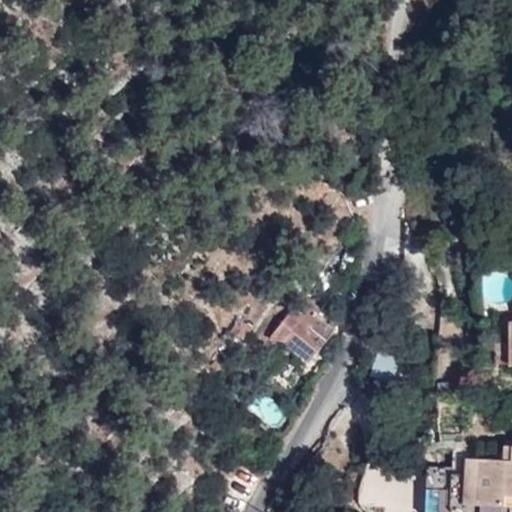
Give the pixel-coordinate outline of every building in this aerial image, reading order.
[(285,340),(312,360),(327,341),(335,330),(326,323),(333,314),(325,307),(322,311),(304,297),(290,315),(287,318),(273,336),(272,338),(285,340)] [(511,459),(505,460),(469,457),(468,481),(478,482),(477,504),(511,505),(511,459)] [(425,511),(448,511),(448,467),(425,468),(425,511)] [(450,476),(450,511),(463,511),(462,476),(450,476)] [(467,503),(477,504),(478,482),(468,481),(467,503)]
